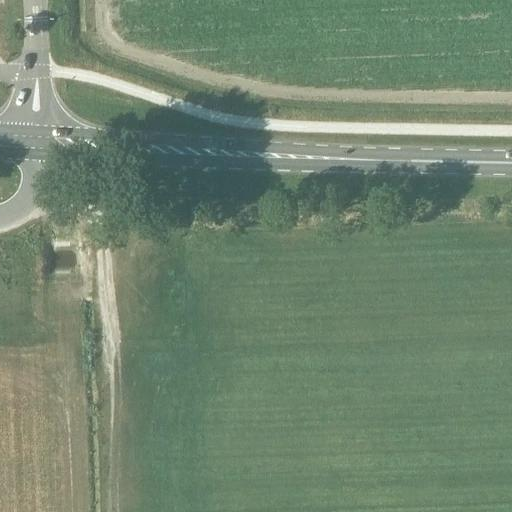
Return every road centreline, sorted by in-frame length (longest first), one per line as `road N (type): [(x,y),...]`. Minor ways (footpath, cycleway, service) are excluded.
road 1 (primary): [(36,154),(336,166),(349,160)]
road 2 (primary): [(349,160),(335,152),(47,133)]
road 3 (primary): [(511,163),(349,160)]
